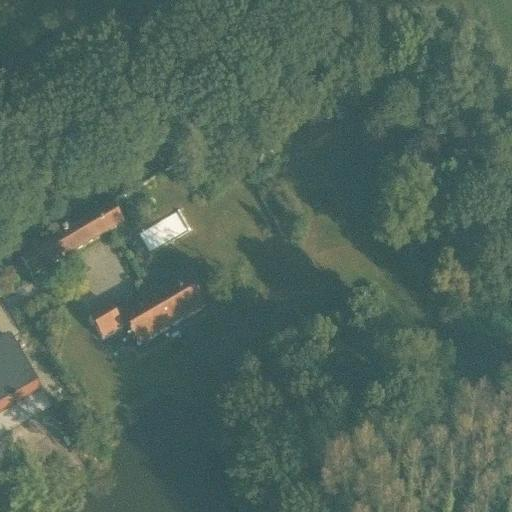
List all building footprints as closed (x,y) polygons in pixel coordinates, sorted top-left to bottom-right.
[(319,152),(339,139),(330,124),(309,136),(319,152)] [(124,200),(128,208),(142,200),(138,192),(124,200)] [(112,207),(105,211),(19,258),(31,279),(116,230),(123,226),(112,207)] [(138,348),(206,309),(188,279),(118,321),(110,307),(89,319),(103,343),(127,329),(138,348)] [(0,410),(37,389),(19,357),(9,340),(0,345),(0,410)]
